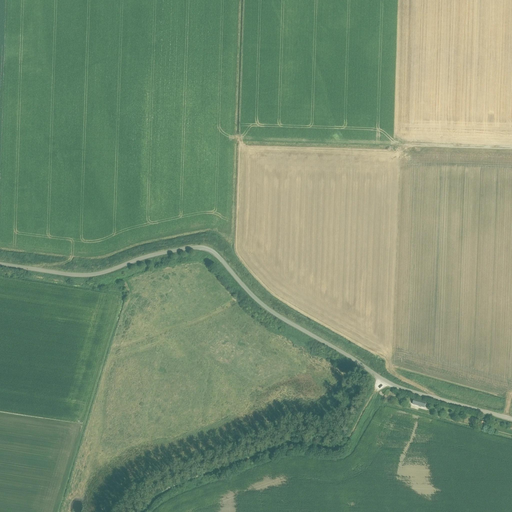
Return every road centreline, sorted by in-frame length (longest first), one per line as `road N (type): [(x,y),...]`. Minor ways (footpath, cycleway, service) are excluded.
road 1 (unclassified): [(511,419),(379,379),(266,310),(208,251),(174,250),(84,275),(0,264)]
road 2 (track): [(140,511),(175,486),(281,448),(335,445),(379,379)]
